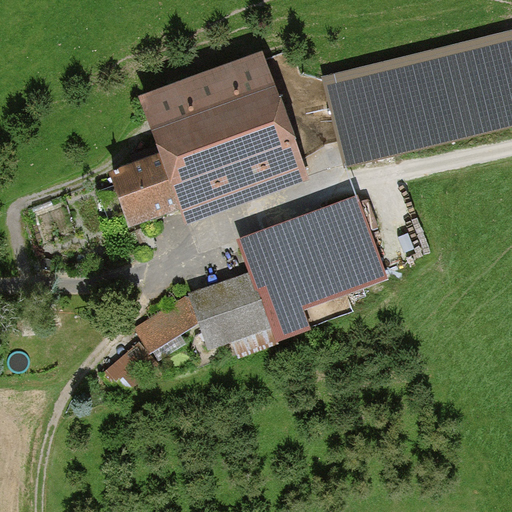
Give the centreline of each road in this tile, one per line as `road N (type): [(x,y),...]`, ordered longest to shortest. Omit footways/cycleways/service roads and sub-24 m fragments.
road 1 (track): [(0,285),(149,286),(213,254),(249,225),(511,150)]
road 2 (track): [(511,488),(447,383),(394,198),(367,186)]
road 3 (track): [(41,511),(57,417),(69,395),(177,275)]
road 4 (track): [(131,146),(111,169),(20,208),(12,228),(21,286)]
road 5 (track): [(279,344),(320,326),(331,241),(317,202)]
